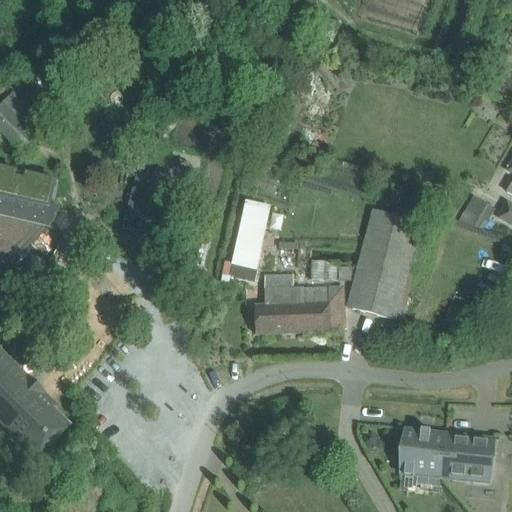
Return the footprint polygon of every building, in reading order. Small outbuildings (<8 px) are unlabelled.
[(309,1),(301,24),(312,27),(319,4),(309,1)] [(325,22),(324,28),(325,31),(336,33),(338,32),(340,26),(338,23),(328,21),(325,22)] [(199,47),(186,56),(196,69),(208,60),(199,47)] [(40,139),(30,130),(40,119),(14,92),(0,106),(0,133),(24,156),(40,139)] [(173,126),(183,97),(176,95),(166,124),(173,126)] [(259,116),(277,120),(281,102),(263,98),(259,116)] [(198,140),(200,131),(176,126),(174,135),(198,140)] [(187,171),(155,163),(141,159),(122,229),(137,233),(131,257),(162,265),(187,171)] [(49,207),(55,182),(0,169),(0,271),(1,272),(44,227),(50,228),(60,209),(49,207)] [(488,224),(496,210),(476,199),(468,212),(488,224)] [(511,206),(507,203),(498,218),(511,226),(511,206)] [(270,211),(245,206),(228,277),(254,283),(270,211)] [(437,229),(420,225),(421,223),(373,210),(348,309),(395,321),(414,248),(431,252),(437,229)] [(344,333),(343,313),(342,287),(294,289),(294,274),(264,275),(266,306),(255,307),(256,336),(344,333)] [(30,466),(68,427),(52,411),(55,407),(0,352),(0,443),(14,457),(17,453),(30,466)] [(421,433),(415,432),(415,431),(403,430),(400,458),(403,458),(402,475),(441,479),(446,435),(430,434),(430,432),(429,434),(422,433),(422,431),(421,431),(421,433)] [(446,435),(441,479),(489,484),(494,440),(446,435)]
